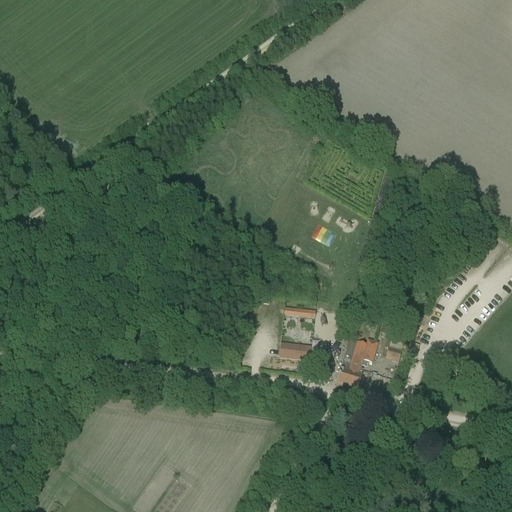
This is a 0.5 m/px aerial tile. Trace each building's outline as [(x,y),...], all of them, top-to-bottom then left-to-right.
[(262,238),(259,244),(270,250),(273,244),(262,238)] [(314,320),(315,313),(284,309),(284,316),(314,320)] [(372,319),(365,326),(369,331),(376,324),(372,319)] [(403,331),(415,336),(419,327),(406,322),(403,331)] [(393,328),(382,325),(379,334),(390,337),(393,328)] [(406,356),(409,343),(390,339),(384,361),(397,364),(400,354),(406,356)] [(340,371),(339,375),(336,384),(356,390),(359,382),(361,377),(358,376),(362,362),(371,365),(377,346),(368,343),(366,347),(357,345),(350,367),(342,365),(340,371)] [(309,363),(310,353),(311,349),(280,345),(280,350),(279,360),(309,363)] [(57,501),(53,510),(56,511),(61,511),(65,504),(57,501)]
